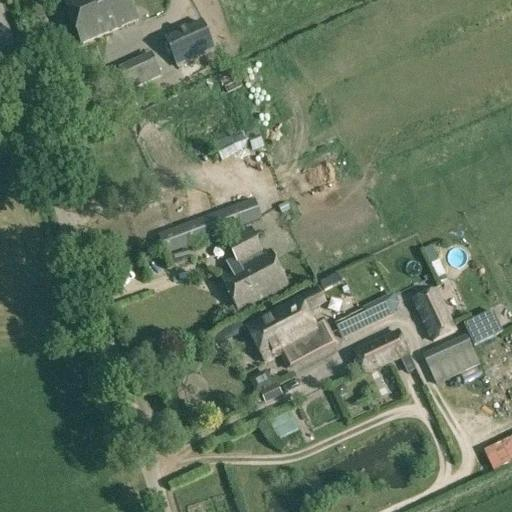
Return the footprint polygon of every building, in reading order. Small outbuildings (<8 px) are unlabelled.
[(136,22),(127,0),(63,0),(62,0),(81,45),(136,22)] [(177,69),(216,52),(202,23),(163,41),(177,69)] [(128,95),(160,79),(149,56),(117,72),(128,95)] [(227,138),(213,144),(221,165),(263,147),(255,130),(228,140),(227,138)] [(193,223),(158,236),(165,257),(191,247),(260,220),(252,201),(230,209),(193,223)] [(260,247),(251,230),(226,242),(237,264),(229,268),(231,272),(220,278),(239,313),(289,287),(271,252),(264,255),(260,247)] [(431,346),(458,334),(437,290),(411,303),(431,346)] [(283,354),(318,336),(306,313),(324,304),(317,291),(273,314),(284,335),(279,337),(280,340),(276,342),(283,354)] [(393,317),(399,305),(394,295),(363,310),(365,315),(336,328),(342,341),(393,317)] [(492,312),(464,326),(474,348),(503,334),(492,312)] [(273,314),(246,328),(265,364),(283,354),(276,342),(280,340),(279,337),(284,335),(273,314)] [(399,332),(355,353),(365,374),(409,352),(399,332)] [(422,356),(435,386),(475,368),(468,352),(473,350),(466,336),(422,356)] [(408,374),(417,369),(409,354),(400,358),(408,374)]
